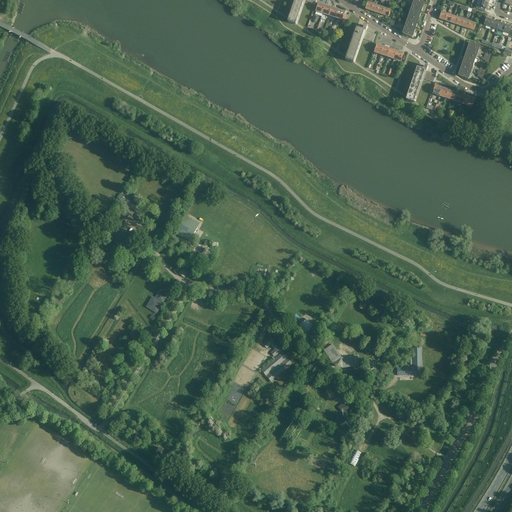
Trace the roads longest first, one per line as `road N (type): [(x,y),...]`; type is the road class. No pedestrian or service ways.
road 1 (unclassified): [(187,287),(255,296),(329,379),(384,417)]
road 2 (unclassified): [(99,431),(187,287)]
road 3 (unclassified): [(99,431),(212,511)]
road 4 (unclassified): [(0,409),(36,384),(99,431)]
